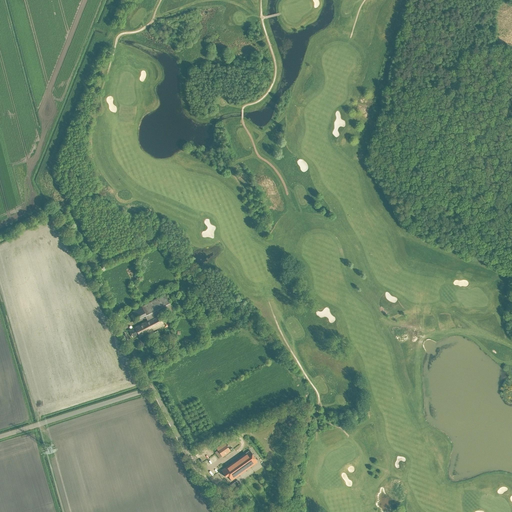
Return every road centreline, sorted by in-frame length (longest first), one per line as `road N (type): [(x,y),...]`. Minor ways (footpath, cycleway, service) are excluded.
road 1 (unclassified): [(151,388),(0,436)]
road 2 (unclassified): [(229,511),(151,388)]
